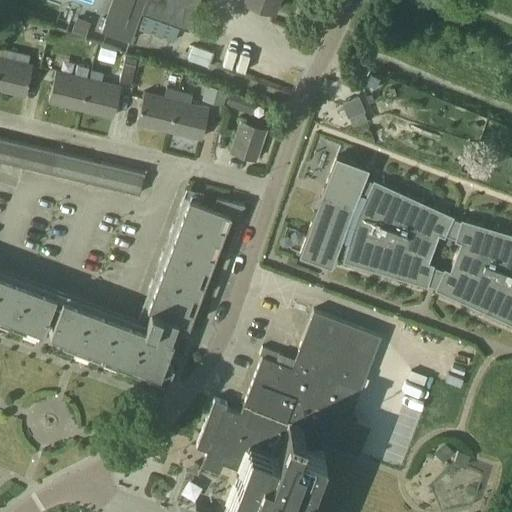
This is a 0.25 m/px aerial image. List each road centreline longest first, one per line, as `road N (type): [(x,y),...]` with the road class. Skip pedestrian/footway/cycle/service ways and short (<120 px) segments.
road 1 (residential): [(79,485),(152,435),(221,348),(275,192)]
road 2 (residential): [(275,192),(0,123)]
road 3 (residential): [(275,192),(348,0)]
road 4 (unknown): [(251,261),(420,309)]
